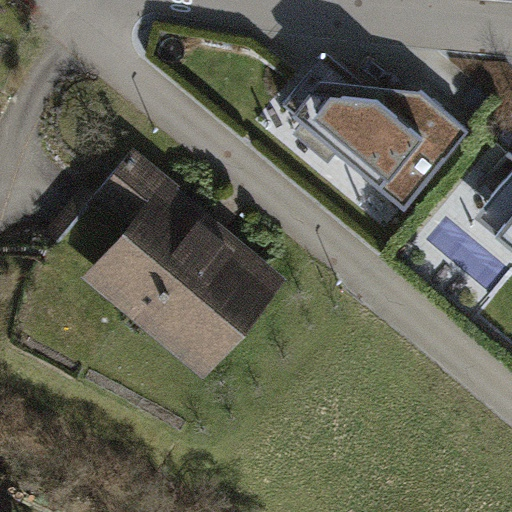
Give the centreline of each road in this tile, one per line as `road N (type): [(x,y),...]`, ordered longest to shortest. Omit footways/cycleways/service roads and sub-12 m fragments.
road 1 (residential): [(63,0),(103,51),(511,401)]
road 2 (residential): [(419,15),(226,0)]
